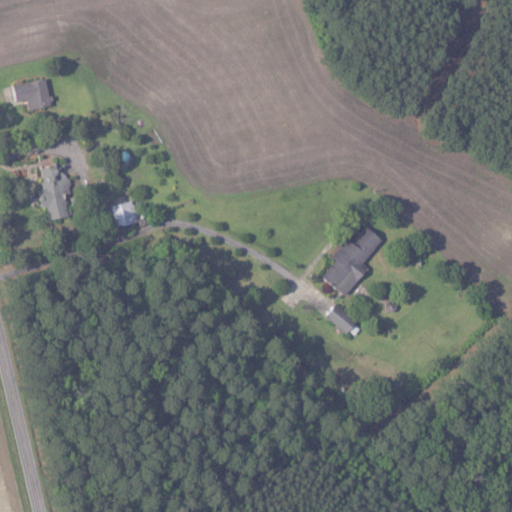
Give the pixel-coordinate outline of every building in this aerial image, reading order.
[(47,105),(41,78),(6,85),(10,102),(21,100),(23,110),(47,105)] [(67,216),(57,164),(35,169),(39,189),(32,190),(36,208),(42,206),(45,220),(67,216)] [(110,204),(113,226),(135,223),(132,201),(110,204)] [(341,239),(325,259),(329,263),(316,277),(336,294),(380,242),(360,226),(346,243),(341,239)] [(321,315),(341,334),(352,322),(331,303),(321,315)]
